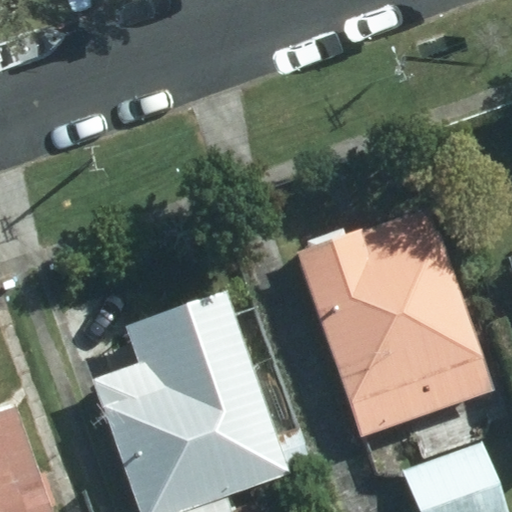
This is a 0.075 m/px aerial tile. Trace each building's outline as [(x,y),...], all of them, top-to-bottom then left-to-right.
[(301,259),(286,263),(352,447),(486,399),(421,217),(338,246),(335,236),(296,249),(301,259)] [(511,263),(501,267),(511,299),(511,263)] [(283,482),(218,302),(118,338),(131,372),(84,389),(128,511),(222,511),(220,505),(283,482)] [(51,511),(14,409),(0,414),(0,511),(51,511)] [(499,511),(478,450),(397,477),(408,511),(499,511)]
